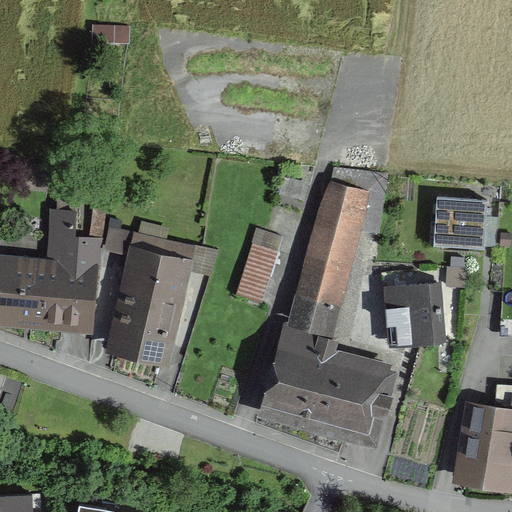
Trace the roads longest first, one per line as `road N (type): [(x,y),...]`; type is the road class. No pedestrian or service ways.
road 1 (residential): [(326,474),(0,355)]
road 2 (residential): [(467,511),(326,474)]
